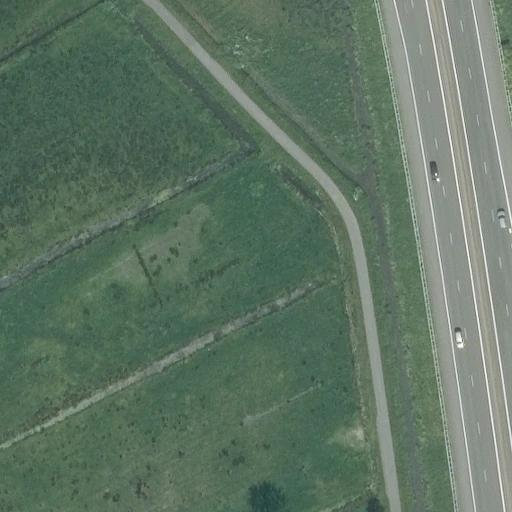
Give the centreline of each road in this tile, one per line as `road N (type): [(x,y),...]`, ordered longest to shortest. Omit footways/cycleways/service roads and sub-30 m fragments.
road 1 (unclassified): [(394,511),(358,243),(341,204),(151,0)]
road 2 (motorway): [(410,0),(487,511)]
road 3 (motorway): [(511,360),(452,0)]
